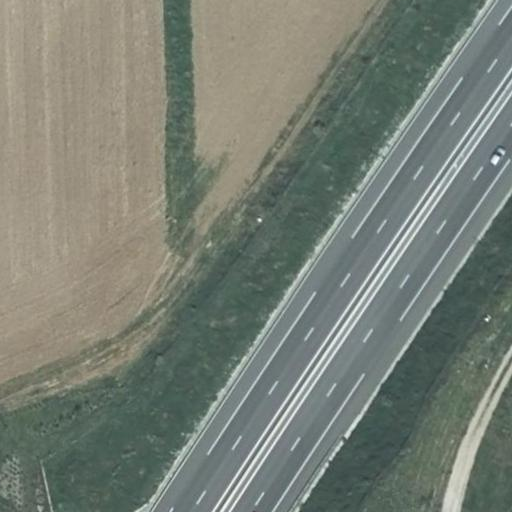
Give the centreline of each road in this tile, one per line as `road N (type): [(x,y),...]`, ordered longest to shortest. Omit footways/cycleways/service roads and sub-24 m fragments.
road 1 (motorway): [(511,20),(178,511)]
road 2 (motorway): [(238,511),(511,106)]
road 3 (track): [(511,360),(469,449),(452,511)]
